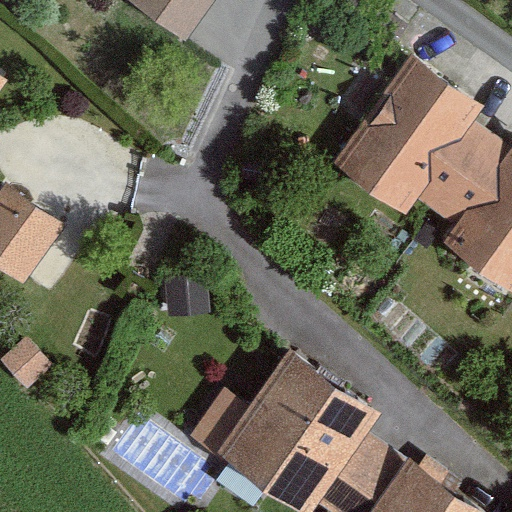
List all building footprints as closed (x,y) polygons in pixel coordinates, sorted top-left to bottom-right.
[(131,0),(176,27),(193,0),(131,0)] [(487,97),(411,45),(334,157),(406,206),(417,192),(438,208),(493,129),(474,116),(487,97)] [(0,81),(12,62),(0,55),(0,81)] [(511,281),(511,140),(511,141),(493,129),(438,208),(455,219),(444,234),(511,281)] [(60,216),(0,175),(0,261),(19,275),(60,216)] [(382,404),(290,341),(219,443),(310,508),(319,497),(335,508),(385,438),(368,427),(382,404)] [(499,511),(500,511),(408,447),(405,451),(385,438),(335,508),(340,511),(499,511)]
